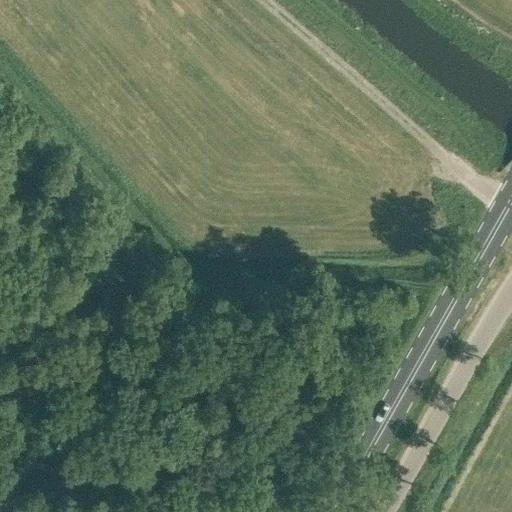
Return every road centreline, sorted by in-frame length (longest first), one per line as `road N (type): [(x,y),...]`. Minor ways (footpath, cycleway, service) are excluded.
road 1 (primary): [(335,511),(509,203)]
road 2 (track): [(509,203),(268,0)]
road 3 (unclassified): [(389,511),(511,296)]
